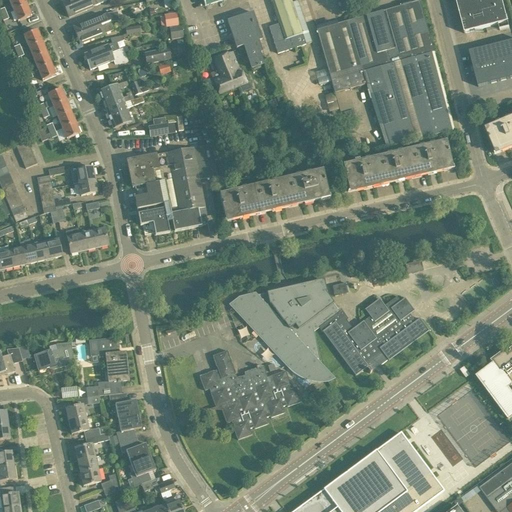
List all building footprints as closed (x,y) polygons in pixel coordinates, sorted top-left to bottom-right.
[(23,0),(8,0),(13,11),(26,6),(23,0)] [(88,0),(66,0),(62,2),(65,10),(88,0)] [(88,0),(65,10),(69,18),(107,1),(106,0),(88,0)] [(162,0),(164,9),(173,7),(171,0),(162,0)] [(306,45),(292,3),(290,0),(270,0),(279,25),(269,28),(277,54),(306,45)] [(316,31),(307,0),(301,0),(297,1),(292,3),(306,45),(319,41),(316,31)] [(501,0),(455,0),(465,34),(508,23),(501,0)] [(454,132),(419,1),(348,22),(366,85),(386,148),(454,132)] [(31,17),(26,6),(13,11),(18,23),(19,22),(18,22),(30,17),(31,17)] [(76,36),(109,23),(121,21),(118,13),(106,15),(73,28),(76,36)] [(169,14),(171,28),(182,27),(177,13),(169,14)] [(252,13),(227,21),(236,49),(243,47),(251,69),(263,65),(259,53),(261,53),(258,42),(262,41),(252,13)] [(348,22),(316,31),(319,41),(327,69),(331,83),(334,94),(366,85),(348,22)] [(109,23),(76,36),(80,44),(104,35),(104,34),(113,31),(109,23)] [(126,36),(140,34),(139,26),(124,29),(126,36)] [(181,28),(169,30),(171,40),(183,38),(181,28)] [(29,47),(41,42),(37,31),(36,31),(24,36),(29,47)] [(87,63),(122,50),(121,49),(119,50),(116,44),(124,41),(122,36),(110,39),(112,44),(108,45),(84,55),(87,63)] [(479,87),(511,78),(511,41),(470,53),(479,87)] [(41,42),(29,47),(33,58),(46,53),(41,42)] [(143,54),(144,55),(146,65),(171,60),(168,48),(143,54)] [(122,50),(87,63),(90,71),(114,62),(115,65),(118,63),(119,65),(122,65),(127,63),(122,50)] [(220,57),(232,90),(246,84),(241,72),(240,73),(232,52),(220,57)] [(51,64),(46,53),(33,58),(38,70),(51,64)] [(232,90),(220,57),(208,61),(213,73),(211,74),(213,81),(210,82),(213,89),(216,88),(219,95),(232,90)] [(51,64),(38,70),(43,81),(55,76),(51,64)] [(157,67),(160,76),(171,72),(168,64),(157,67)] [(331,83),(327,69),(315,73),(319,86),(331,83)] [(132,91),(142,87),(140,81),(130,85),(132,91)] [(102,102),(121,95),(120,91),(126,88),(124,83),(98,93),(102,102)] [(147,85),(142,87),(132,91),(134,96),(149,91),(147,85)] [(53,106),(66,101),(61,89),(60,90),(49,95),(49,94),(48,95),(53,106)] [(193,94),(196,114),(208,113),(206,103),(205,103),(204,92),(193,94)] [(121,95),(102,102),(105,111),(131,101),(129,96),(123,99),(121,95)] [(132,101),(131,101),(105,111),(109,120),(128,113),(127,109),(144,103),(142,98),(132,101)] [(66,101),(53,106),(57,117),(70,112),(66,101)] [(40,113),(46,110),(44,104),(38,106),(40,113)] [(46,110),(40,113),(43,119),(49,117),(46,110)] [(354,116),(353,110),(339,114),(341,119),(354,116)] [(70,112),(57,117),(62,128),(75,123),(70,112)] [(130,117),(128,113),(109,120),(113,130),(138,120),(136,115),(130,117)] [(148,128),(150,138),(167,135),(164,118),(152,121),(153,127),(148,128)] [(511,147),(511,118),(485,130),(495,155),(511,147)] [(80,135),(75,123),(62,128),(67,140),(79,135),(80,135)] [(48,132),(54,130),(52,124),(46,126),(48,132)] [(220,144),(215,129),(210,130),(215,146),(220,144)] [(37,132),(38,134),(41,143),(47,140),(43,130),(37,132)] [(54,130),(48,132),(51,139),(57,137),(54,130)] [(18,153),(30,148),(28,142),(16,147),(18,153)] [(452,168),(445,142),(414,150),(420,176),(452,168)] [(215,165),(212,152),(211,145),(193,149),(199,181),(217,177),(215,165)] [(30,148),(18,153),(21,158),(32,153),(30,148)] [(208,224),(199,181),(193,149),(156,156),(155,156),(146,158),(127,161),(127,162),(132,188),(145,186),(146,189),(145,189),(146,194),(147,196),(134,198),(137,211),(139,210),(140,215),(138,215),(140,227),(142,226),(144,236),(154,234),(155,237),(169,234),(169,231),(173,231),(174,233),(201,228),(201,225),(208,224)] [(212,152),(215,165),(223,164),(223,168),(229,167),(225,150),(212,152)] [(414,150),(394,154),(382,157),(388,183),(420,176),(414,150)] [(32,153),(21,158),(23,164),(35,159),(32,153)] [(348,193),(383,184),(388,183),(382,157),(342,166),(348,193)] [(37,165),(35,159),(23,164),(25,169),(37,165)] [(6,168),(0,170),(0,176),(8,173),(6,168)] [(49,177),(64,174),(63,168),(48,171),(49,177)] [(78,184),(95,181),(93,168),(75,171),(78,184)] [(322,171),(290,179),(296,205),(328,197),(322,171)] [(8,173),(0,176),(0,183),(11,179),(8,173)] [(49,177),(37,179),(38,185),(50,183),(49,177)] [(13,184),(11,179),(0,183),(0,185),(1,189),(13,184)] [(296,205),(290,179),(259,186),(265,212),(296,205)] [(97,193),(95,181),(78,184),(80,197),(97,193)] [(50,183),(38,185),(39,191),(51,189),(50,183)] [(13,184),(1,189),(4,195),(15,190),(13,184)] [(225,221),(259,213),(265,212),(259,186),(219,196),(225,221)] [(51,189),(39,191),(40,197),(53,194),(51,189)] [(18,195),(15,190),(4,195),(6,200),(18,195)] [(53,198),(53,194),(40,197),(41,203),(54,200),(53,198)] [(18,195),(6,200),(8,206),(20,201),(18,195)] [(70,205),(69,199),(54,202),(55,206),(55,208),(61,207),(70,205)] [(54,200),(41,203),(42,209),(55,206),(54,202),(54,200)] [(22,206),(20,201),(8,206),(11,211),(22,206)] [(99,209),(98,203),(85,206),(86,212),(99,209)] [(25,212),(22,206),(11,211),(13,217),(25,212)] [(55,206),(42,209),(44,215),(50,213),(56,212),(55,208),(55,206)] [(6,207),(1,209),(4,217),(9,215),(6,207)] [(61,207),(55,208),(56,212),(58,223),(65,222),(61,207)] [(25,212),(13,217),(15,223),(27,218),(25,212)] [(56,212),(50,213),(52,225),(58,223),(56,212)] [(27,221),(29,226),(36,223),(34,218),(27,221)] [(3,231),(5,236),(13,232),(11,227),(3,231)] [(79,235),(78,229),(65,232),(70,255),(83,252),(79,235)] [(104,230),(91,233),(95,250),(108,247),(104,230)] [(91,233),(79,235),(83,252),(95,250),(91,233)] [(37,263),(33,246),(32,243),(30,243),(29,240),(19,244),(21,249),(25,266),(37,263)] [(58,240),(45,243),(49,260),(62,257),(58,240)] [(49,260),(45,243),(33,246),(37,263),(49,260)] [(21,249),(8,252),(12,269),(25,266),(21,249)] [(8,252),(0,253),(0,271),(0,272),(12,269),(8,252)] [(423,271),(421,262),(405,265),(407,275),(423,271)] [(318,328),(339,312),(324,292),(320,295),(319,294),(317,284),(295,289),(295,291),(290,293),(289,289),(256,296),(255,295),(255,294),(239,298),(230,304),(235,311),(237,310),(250,327),(252,326),(265,343),(267,342),(280,359),(282,358),(289,368),(290,371),(296,370),(301,377),(303,376),(306,379),(319,382),(321,380),(323,382),(326,380),(330,376),(321,366),(319,355),(318,355),(313,332),(319,328),(318,328)] [(348,294),(345,284),(332,287),(335,297),(348,294)] [(341,311),(339,312),(318,328),(319,328),(355,377),(364,370),(367,368),(369,370),(367,372),(369,374),(371,373),(371,372),(375,369),(379,367),(387,361),(388,362),(428,332),(419,319),(415,323),(409,315),(413,312),(404,299),(400,302),(397,297),(384,307),(379,300),(365,310),(370,317),(353,330),(343,318),(345,316),(341,311)] [(245,327),(237,331),(240,338),(248,335),(245,327)] [(108,396),(121,395),(120,382),(129,381),(126,353),(117,354),(117,350),(115,350),(114,339),(88,342),(91,364),(105,363),(108,383),(97,384),(98,387),(99,397),(108,396)] [(55,370),(64,367),(64,368),(73,365),(71,343),(56,345),(57,351),(50,353),(50,352),(34,356),(39,372),(54,367),(55,370)] [(511,347),(508,350),(509,352),(506,355),(503,351),(489,361),(491,365),(476,376),(507,418),(511,414),(511,397),(505,389),(509,385),(510,386),(511,384),(511,347)] [(22,362),(18,349),(6,350),(8,356),(1,358),(1,357),(0,356),(0,373),(4,373),(5,375),(15,373),(12,365),(22,362)] [(290,371),(289,368),(266,375),(263,367),(260,368),(259,366),(256,368),(256,369),(244,373),(245,376),(236,379),(227,352),(212,357),(217,370),(199,377),(204,391),(209,390),(215,408),(220,406),(222,412),(226,424),(231,423),(237,441),(252,436),(250,429),(253,428),(254,430),(268,424),(267,420),(266,418),(270,417),(270,419),(285,413),(283,407),(286,406),(287,408),(301,402),(300,398),(303,396),(299,390),(297,391),(296,388),(290,390),(289,387),(290,386),(285,372),(290,371)] [(459,370),(465,379),(469,376),(463,367),(459,370)] [(76,396),(74,385),(59,388),(60,398),(76,396)] [(121,395),(108,396),(110,406),(115,406),(117,419),(138,415),(136,401),(125,403),(123,394),(121,395)] [(100,404),(99,397),(86,398),(87,406),(100,404)] [(68,423),(86,419),(83,406),(65,410),(68,423)] [(138,415),(117,419),(120,433),(115,433),(116,437),(109,439),(110,446),(118,444),(133,440),(131,431),(141,429),(138,415)] [(68,423),(71,435),(88,431),(86,419),(68,423)] [(0,440),(10,439),(8,425),(0,426),(0,440)] [(107,434),(106,427),(94,430),(95,437),(107,434)] [(416,511),(443,492),(400,433),(294,511),(416,511)] [(109,441),(107,434),(95,437),(97,444),(109,441)] [(135,448),(133,440),(118,444),(121,454),(126,452),(130,465),(150,458),(145,444),(135,448)] [(95,458),(92,445),(74,449),(77,462),(95,458)] [(0,467),(13,466),(12,452),(0,453),(0,467)] [(95,458),(77,462),(80,474),(97,470),(95,458)] [(150,458),(130,465),(133,472),(129,474),(131,480),(127,481),(130,489),(148,482),(146,475),(155,471),(150,458)] [(511,511),(511,463),(500,473),(478,488),(495,511),(511,511)] [(13,466),(0,467),(0,482),(15,480),(13,466)] [(97,470),(80,474),(83,487),(100,483),(97,470)] [(102,490),(116,483),(115,475),(108,477),(109,481),(100,485),(102,490)] [(157,487),(158,487),(155,480),(141,485),(144,493),(158,487),(157,487)] [(172,482),(158,487),(157,487),(158,487),(160,495),(175,489),(172,482)] [(116,483),(102,490),(105,496),(118,491),(116,483)] [(0,498),(2,509),(19,507),(18,494),(0,496),(0,498)] [(453,502),(456,507),(461,503),(458,499),(453,502)] [(183,511),(179,500),(164,506),(166,511),(183,511)] [(98,501),(83,506),(85,511),(92,511),(101,509),(98,501)]
